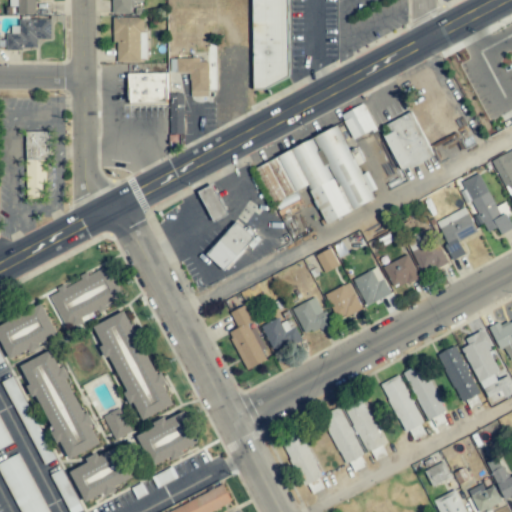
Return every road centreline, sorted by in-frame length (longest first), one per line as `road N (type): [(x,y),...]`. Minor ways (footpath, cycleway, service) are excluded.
road 1 (primary): [(508,0),(0,269)]
road 2 (residential): [(116,210),(280,511)]
road 3 (residential): [(511,274),(232,423)]
road 4 (residential): [(116,210),(88,188),(83,0)]
